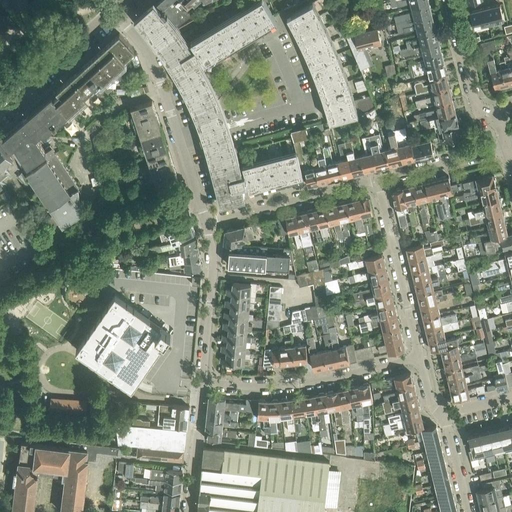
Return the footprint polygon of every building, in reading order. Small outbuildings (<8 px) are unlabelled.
[(153,2),(134,19),(145,32),(148,35),(153,43),(154,44),(173,72),(178,80),(183,89),(184,92),(186,94),(185,95),(186,95),(200,127),(200,128),(202,134),(204,139),(205,145),(207,151),(207,152),(208,158),(213,177),(214,181),(216,181),(218,180),(219,185),(216,186),(218,195),(219,201),(220,204),(245,198),(244,194),(242,184),(247,183),(250,193),(257,191),(269,188),(277,186),(304,179),(301,170),(297,154),(297,151),(296,151),(242,165),(240,166),(239,161),(239,160),(238,160),(235,147),(234,144),(233,138),(231,132),(229,126),(228,120),(226,115),(224,111),(222,105),(219,99),(215,90),(211,82),(210,80),(210,79),(209,79),(203,67),(217,58),(229,51),(241,44),(252,37),(265,30),(277,22),(275,19),(272,14),(263,0),(258,0),(250,5),(237,13),(226,19),(214,27),(202,34),(191,41),(189,42),(185,36),(177,25),(194,13),(189,8),(181,0),(160,0),(156,4),(153,2)] [(309,3),(286,16),(295,26),(293,27),(301,38),(299,39),(307,50),(305,51),(312,63),(310,64),(317,75),(315,76),(319,83),(322,88),(322,89),(324,88),(326,93),(324,94),(327,121),(358,113),(369,110),(377,106),(372,93),(354,99),(351,90),(348,80),(343,66),(338,53),(332,40),(326,27),(320,14),(313,1),(309,3)] [(413,11),(400,14),(394,15),(396,22),(431,13),(430,9),(430,7),(430,4),(428,3),(428,2),(412,7),(413,11)] [(500,4),(485,8),(489,23),(504,19),(500,4)] [(485,8),(470,12),(474,27),(489,23),(485,8)] [(399,32),(417,28),(418,31),(418,33),(435,29),(434,27),(433,24),(433,23),(434,22),(433,19),(432,18),(431,13),(401,21),(396,22),(399,32)] [(340,24),(335,26),(338,33),(343,30),(340,24)] [(372,63),(365,48),(382,44),(378,30),(381,30),(380,27),(347,35),(361,68),(372,63)] [(435,29),(418,33),(420,37),(406,41),(408,47),(437,40),(436,35),(437,34),(436,31),(435,30),(435,29)] [(54,92),(55,93),(54,94),(69,111),(83,98),(85,100),(101,84),(103,82),(125,62),(123,60),(134,49),(119,33),(110,41),(57,90),(58,91),(56,93),(54,92)] [(494,39),(481,43),(483,54),(486,53),(495,87),(499,86),(500,87),(504,86),(504,85),(505,84),(501,68),(496,69),(491,51),(496,50),(494,39)] [(423,50),(424,55),(440,51),(440,50),(441,48),(440,46),(438,45),(437,40),(408,47),(399,50),(401,56),(409,54),(423,50)] [(440,51),(424,55),(425,59),(411,62),(412,63),(408,64),(409,70),(443,61),(442,57),(443,55),(442,52),(440,51)] [(504,58),(498,59),(501,68),(502,72),(505,84),(506,84),(507,85),(510,84),(511,83),(511,82),(511,67),(509,55),(504,56),(504,58)] [(415,75),(425,72),(428,72),(429,76),(445,71),(446,70),(446,67),(444,66),(443,61),(409,70),(408,70),(408,72),(409,76),(415,75)] [(395,73),(393,64),(384,66),(387,76),(395,73)] [(430,82),(424,84),(423,82),(421,81),(416,82),(414,84),(415,86),(416,93),(432,89),(449,85),(448,80),(448,79),(448,76),(446,75),(445,71),(429,76),(430,82)] [(364,79),(355,81),(358,91),(367,89),(364,79)] [(103,82),(101,84),(108,92),(113,87),(111,85),(108,87),(103,82)] [(417,106),(435,102),(452,98),(451,94),(452,92),(451,89),(450,88),(449,85),(432,89),(434,95),(415,100),(417,106)] [(135,89),(129,91),(131,96),(144,92),(142,87),(135,89)] [(57,122),(69,111),(54,94),(52,95),(52,94),(6,134),(26,163),(46,150),(36,135),(42,130),(44,133),(57,122)] [(405,96),(400,97),(403,110),(408,109),(405,96)] [(452,98),(435,102),(437,108),(418,113),(420,120),(455,111),(454,107),(456,106),(454,100),(453,100),(452,98)] [(131,107),(140,135),(161,128),(152,100),(131,107)] [(455,111),(420,120),(422,127),(434,124),(436,130),(437,130),(459,124),(460,122),(459,119),(457,118),(455,111)] [(392,146),(386,148),(390,164),(403,161),(395,129),(395,128),(394,122),(387,124),(392,146)] [(317,124),(306,127),(309,135),(319,133),(317,124)] [(459,124),(437,130),(439,137),(440,139),(440,141),(446,140),(447,142),(452,140),(452,139),(455,138),(456,139),(461,138),(461,136),(462,136),(461,135),(463,135),(462,129),(460,130),(459,124)] [(405,126),(395,128),(395,129),(403,161),(415,158),(412,143),(411,142),(409,142),(405,126)] [(291,130),(291,131),(292,137),(294,141),(300,139),(309,137),(309,135),(306,127),(291,130)] [(168,150),(161,128),(140,135),(147,157),(168,150)] [(361,154),(365,171),(377,168),(368,132),(369,136),(363,138),(366,153),(361,154)] [(3,137),(49,205),(78,185),(78,182),(53,145),(46,150),(26,163),(6,134),(3,137)] [(103,156),(97,134),(92,138),(97,158),(103,156)] [(375,134),(369,136),(377,168),(390,164),(386,148),(379,150),(375,134)] [(351,135),(344,137),(345,142),(353,174),(365,171),(361,154),(356,156),(351,135)] [(412,143),(415,158),(434,153),(434,152),(435,152),(434,147),(432,147),(430,138),(412,143)] [(300,139),(294,141),(296,151),(297,151),(297,154),(301,170),(305,169),(306,178),(307,183),(308,185),(312,184),(321,182),(317,165),(312,167),(308,151),(304,153),(300,139)] [(0,179),(17,163),(12,155),(0,141),(0,179)] [(337,161),(341,177),(353,174),(345,142),(339,144),(342,159),(337,161)] [(331,179),(341,177),(337,161),(333,162),(329,146),(323,148),(331,179)] [(323,148),(316,149),(319,162),(320,162),(321,165),(317,165),(321,182),(331,179),(323,148)] [(178,179),(168,150),(147,157),(157,186),(178,179)] [(108,179),(103,156),(97,158),(103,181),(108,179)] [(23,169),(16,174),(25,183),(29,179),(23,169)] [(493,174),(451,184),(452,191),(470,187),(471,192),(496,186),(493,174)] [(445,193),(452,192),(451,184),(448,176),(447,176),(446,175),(440,177),(440,178),(435,179),(445,218),(451,217),(445,193)] [(428,197),(434,196),(439,220),(445,218),(435,179),(433,179),(433,178),(427,180),(427,181),(425,182),(428,197)] [(103,181),(108,204),(114,202),(108,179),(103,181)] [(413,184),(417,201),(423,223),(429,222),(423,199),(429,198),(428,197),(425,182),(422,182),(421,181),(418,182),(417,183),(413,184)] [(406,186),(402,187),(408,211),(412,225),(417,224),(411,202),(417,201),(413,184),(411,185),(410,184),(406,185),(406,186)] [(54,212),(59,220),(63,225),(81,212),(78,185),(49,205),(54,212)] [(499,199),(496,186),(471,192),(458,195),(459,200),(465,198),(465,200),(481,196),(482,203),(499,199)] [(393,189),(392,191),(393,194),(394,196),(401,226),(407,224),(404,212),(408,211),(402,187),(401,187),(400,187),(397,187),(396,189),(393,189)] [(6,190),(1,194),(6,202),(12,199),(6,190)] [(361,197),(357,199),(365,231),(365,234),(373,232),(368,213),(373,212),(369,197),(366,195),(361,197)] [(354,198),(346,200),(350,218),(354,217),(358,232),(365,231),(357,199),(354,199),(354,198)] [(483,207),(467,211),(469,217),(502,210),(499,199),(482,203),(483,207)] [(338,203),(336,204),(344,236),(346,243),(352,242),(345,219),(350,218),(346,200),(338,202),(338,203)] [(333,203),(326,205),(330,223),(334,222),(338,237),(344,236),(336,204),(333,204),(333,203)] [(318,208),(316,209),(324,240),(330,238),(326,224),(330,223),(326,205),(318,207),(318,208)] [(306,211),(305,211),(310,228),(314,227),(318,241),(324,240),(316,209),(313,209),(313,208),(306,210),(306,211)] [(469,217),(464,218),(466,223),(471,224),(487,220),(488,227),(505,223),(502,210),(469,217)] [(297,213),(295,214),(303,246),(312,244),(308,228),(310,228),(305,211),(304,212),(304,211),(297,212),(297,213)] [(59,220),(54,212),(50,215),(49,215),(45,219),(50,226),(59,220)] [(293,213),(286,215),(288,233),(288,234),(293,233),(297,247),(303,246),(295,214),(293,214),(293,213)] [(184,225),(159,233),(163,243),(179,239),(179,238),(195,232),(192,222),(191,220),(183,222),(184,224),(184,225)] [(225,230),(224,243),(230,244),(241,244),(241,240),(243,240),(255,237),(253,230),(257,229),(256,223),(256,222),(251,223),(251,224),(225,230)] [(475,241),(478,240),(507,233),(505,223),(488,227),(489,231),(474,235),(470,239),(471,242),(475,241)] [(429,230),(425,231),(428,242),(439,239),(437,233),(437,230),(430,232),(429,230)] [(511,232),(507,233),(478,240),(481,253),(496,249),(495,243),(502,241),(505,251),(511,249),(511,232)] [(198,248),(196,236),(179,239),(163,243),(147,247),(148,253),(175,247),(176,252),(198,248)] [(407,247),(417,245),(415,239),(404,241),(406,247),(407,247)] [(423,243),(417,245),(407,247),(407,248),(406,249),(407,253),(408,254),(409,258),(440,250),(443,250),(442,245),(444,244),(443,239),(430,242),(431,246),(424,247),(423,243)] [(380,243),(368,246),(368,247),(370,253),(382,250),(381,245),(380,243)] [(228,264),(274,268),(275,253),(267,252),(268,246),(241,244),(230,244),(229,249),(229,250),(228,264)] [(102,255),(100,246),(97,246),(91,248),(93,258),(102,256),(102,255)] [(368,247),(359,249),(360,256),(370,253),(368,247)] [(176,252),(165,254),(167,263),(170,262),(184,260),(200,258),(199,252),(198,249),(198,248),(176,252)] [(284,254),(283,268),(289,269),(289,263),(294,263),(291,248),(284,248),(284,254)] [(483,263),(484,269),(511,262),(511,249),(505,251),(506,257),(491,261),(483,263)] [(442,257),(440,250),(409,258),(410,263),(410,264),(411,268),(412,268),(412,269),(434,264),(433,259),(442,257)] [(275,253),(274,268),(283,268),(284,254),(275,253)] [(350,261),(348,261),(350,268),(366,264),(368,270),(385,266),(384,264),(384,263),(385,262),(384,258),(383,258),(383,256),(382,253),(350,261)] [(458,270),(462,269),(466,268),(464,257),(459,258),(456,259),(458,270)] [(103,260),(93,261),(94,263),(94,265),(119,267),(119,263),(119,258),(103,260)] [(184,260),(170,262),(171,268),(185,266),(185,270),(201,267),(200,258),(184,260)] [(412,271),(411,272),(412,275),(414,276),(415,281),(439,275),(446,273),(443,262),(434,264),(428,265),(412,269),(412,271)] [(511,262),(484,269),(480,270),(481,276),(509,269),(510,275),(511,274),(511,262)] [(368,270),(353,274),(355,280),(369,277),(370,281),(371,283),(388,279),(387,275),(388,274),(387,271),(386,270),(385,266),(368,270)] [(324,268),(312,271),(313,283),(314,287),(326,286),(325,280),(324,268)] [(331,269),(324,270),(325,280),(333,278),(331,269)] [(312,271),(304,273),(307,284),(313,283),(312,271)] [(304,273),(296,274),(299,286),(307,284),(304,273)] [(446,273),(439,275),(415,281),(416,285),(415,286),(416,290),(417,291),(417,292),(434,288),(433,283),(447,279),(446,273)] [(497,290),(511,286),(511,274),(510,275),(511,280),(496,284),(497,290)] [(192,275),(191,283),(200,284),(201,276),(192,275)] [(333,278),(325,280),(326,286),(327,292),(327,293),(340,289),(338,277),(333,278)] [(372,288),(351,293),(353,299),(391,290),(389,285),(390,284),(389,280),(388,279),(371,283),(372,288)] [(227,288),(226,294),(232,294),(250,296),(255,296),(255,291),(256,282),(251,282),(251,284),(233,282),(232,289),(227,288)] [(419,301),(420,305),(456,296),(455,290),(443,293),(442,288),(434,290),(434,288),(417,292),(418,295),(417,296),(418,300),(419,301)] [(391,290),(353,299),(354,305),(373,301),(374,305),(376,305),(377,307),(394,303),(393,300),(393,299),(394,298),(393,295),(392,294),(391,293),(391,290)] [(114,293),(75,349),(132,388),(171,332),(161,325),(149,317),(140,311),(114,293)] [(500,298),(496,299),(497,303),(500,302),(511,299),(511,293),(500,296),(500,298)] [(226,300),(225,305),(231,305),(249,307),(254,307),(254,302),(249,302),(250,296),(232,294),(231,300),(226,300)] [(456,296),(420,305),(422,310),(421,311),(422,315),(423,315),(423,316),(440,312),(439,307),(461,302),(460,296),(456,296)] [(511,299),(500,302),(503,311),(511,309),(511,299)] [(378,311),(363,315),(365,321),(396,314),(395,309),(396,307),(395,304),(394,303),(377,307),(378,311)] [(225,311),(224,316),(230,317),(248,318),(253,319),(253,316),(253,313),(248,313),(249,307),(231,305),(230,311),(225,311)] [(316,305),(304,308),(307,319),(314,317),(315,318),(318,317),(316,306),(316,305)] [(328,305),(316,306),(318,317),(325,315),(329,315),(328,305)] [(480,315),(481,319),(487,317),(485,306),(478,308),(480,315)] [(304,308),(298,309),(301,320),(303,320),(307,319),(304,308)] [(292,311),(291,323),(301,320),(298,309),(292,311)] [(351,312),(345,313),(348,325),(354,324),(351,312)] [(426,328),(457,320),(455,314),(441,318),(440,312),(423,316),(423,317),(423,318),(424,322),(425,323),(426,328)] [(331,314),(325,315),(326,322),(329,332),(336,364),(337,364),(337,365),(348,362),(344,345),(338,346),(335,331),(331,314)] [(365,321),(358,323),(361,331),(372,328),(371,327),(381,324),(382,331),(399,327),(398,323),(399,322),(398,318),(397,318),(396,314),(365,321)] [(318,317),(315,318),(316,324),(320,323),(326,322),(325,315),(318,317)] [(478,315),(473,316),(475,328),(476,328),(482,326),(481,319),(480,315),(478,315)] [(224,322),(223,328),(229,328),(246,330),(252,330),(252,325),(247,324),(248,318),(230,317),(229,323),(224,322)] [(482,326),(483,331),(491,329),(488,317),(487,317),(481,319),(482,326)] [(267,325),(266,329),(269,328),(279,326),(279,320),(267,319),(267,325)] [(291,323),(289,323),(290,332),(305,330),(303,320),(301,320),(291,323)] [(429,340),(445,336),(444,330),(458,327),(457,320),(426,328),(427,332),(426,334),(427,337),(428,338),(429,340)] [(482,326),(476,328),(478,337),(484,335),(483,331),(482,326)] [(369,340),(363,342),(364,346),(402,337),(401,334),(401,332),(401,331),(400,327),(399,327),(382,331),(384,335),(369,339),(369,340)] [(223,334),(222,339),(251,341),(255,342),(255,339),(254,339),(254,336),(251,336),(246,336),(246,330),(229,328),(228,334),(223,334)] [(491,329),(483,331),(484,335),(486,342),(493,341),(491,329)] [(326,349),(322,350),(323,358),(322,358),(324,367),(327,366),(328,367),(332,366),(332,365),(336,364),(329,332),(323,333),(322,333),(326,349)] [(313,336),(307,337),(312,360),(314,369),(318,368),(319,369),(323,368),(323,367),(324,367),(322,358),(323,358),(322,350),(316,351),(313,336)] [(457,343),(463,341),(461,336),(446,339),(445,336),(429,340),(428,341),(429,344),(430,345),(431,349),(441,347),(457,343)] [(364,346),(354,349),(357,360),(374,356),(373,351),(387,348),(388,353),(404,348),(404,347),(405,346),(404,343),(403,342),(402,337),(364,346)] [(222,345),(221,350),(227,351),(244,352),(250,353),(250,348),(245,347),(245,341),(228,339),(227,345),(222,345)] [(264,357),(263,365),(266,365),(278,363),(281,363),(281,364),(294,362),(292,345),(292,339),(285,340),(285,342),(286,346),(276,347),(265,348),(264,354),(264,357)] [(441,348),(440,349),(441,352),(442,353),(444,358),(485,348),(484,341),(474,344),(474,343),(458,347),(457,343),(441,347),(441,348)] [(493,341),(486,342),(489,354),(493,353),(496,352),(493,341)] [(306,343),(292,345),(294,362),(308,360),(306,343)] [(352,343),(344,345),(348,362),(357,360),(354,349),(352,343)] [(446,368),(462,364),(461,360),(477,356),(487,353),(485,348),(444,358),(444,361),(444,362),(445,366),(446,367),(446,368)] [(221,356),(220,361),(226,362),(226,366),(227,368),(234,368),(236,367),(236,363),(249,364),(249,359),(244,358),(244,352),(227,351),(226,357),(221,356)] [(496,352),(493,353),(498,372),(493,373),(497,388),(508,385),(505,373),(503,363),(501,357),(500,352),(496,352)] [(480,371),(490,368),(489,363),(479,365),(479,364),(463,368),(462,364),(446,368),(445,369),(446,373),(447,373),(448,378),(480,371)] [(480,371),(448,378),(449,382),(449,383),(449,387),(451,387),(451,389),(467,384),(466,381),(482,377),(480,371)] [(410,372),(379,379),(371,381),(372,387),(381,385),(381,386),(395,383),(396,387),(413,383),(413,382),(413,381),(412,377),(411,376),(410,372)] [(363,384),(358,385),(361,402),(362,418),(363,432),(368,432),(368,425),(370,425),(370,417),(369,417),(367,401),(373,400),(369,383),(368,383),(367,382),(364,383),(363,384)] [(383,394),(384,401),(415,393),(414,389),(415,388),(414,384),(413,383),(396,387),(397,391),(383,394)] [(452,394),(453,399),(485,391),(483,384),(468,388),(467,384),(451,389),(450,390),(451,394),(452,394)] [(349,387),(348,388),(350,405),(355,404),(356,420),(362,418),(361,402),(358,385),(354,386),(353,385),(349,386),(349,387)] [(346,406),(350,405),(348,388),(347,388),(346,387),(342,388),(342,389),(336,390),(339,407),(341,423),(348,422),(346,406)] [(339,407),(336,390),(333,391),(332,390),(328,391),(328,392),(325,393),(328,410),(333,409),(336,424),(341,423),(339,407)] [(319,394),(313,395),(318,427),(318,430),(324,429),(323,423),(321,411),(328,410),(325,393),(324,393),(323,392),(319,393),(319,394)] [(384,401),(382,401),(385,412),(392,410),(392,406),(400,404),(401,408),(418,404),(418,403),(418,402),(418,398),(417,398),(415,393),(384,401)] [(312,428),(318,427),(313,395),(310,395),(309,395),(305,395),(304,396),(302,397),(305,413),(309,413),(312,428)] [(224,408),(239,410),(240,403),(225,401),(225,397),(209,396),(208,407),(224,408)] [(295,397),(290,398),(294,430),(302,429),(300,414),(305,413),(302,397),(301,397),(300,396),(296,396),(295,397)] [(246,403),(240,403),(239,410),(253,411),(257,411),(259,400),(259,399),(246,398),(246,399),(247,399),(246,403)] [(281,399),(280,399),(282,417),(286,416),(288,431),(289,431),(294,430),(290,398),(287,399),(286,398),(282,398),(281,399)] [(257,411),(257,416),(263,417),(264,433),(271,432),(267,400),(265,400),(264,399),(260,399),(259,400),(257,411)] [(273,399),(272,400),(267,400),(271,432),(278,432),(277,417),(280,417),(282,417),(280,399),(278,400),(277,399),(273,399)] [(50,403),(50,410),(68,412),(86,413),(86,406),(81,405),(75,405),(69,404),(50,403)] [(159,403),(158,414),(171,416),(171,415),(188,416),(189,406),(172,404),(172,405),(159,403)] [(387,416),(388,423),(421,415),(420,410),(420,409),(419,405),(418,405),(418,404),(401,408),(402,412),(387,416)] [(208,407),(207,417),(237,420),(238,414),(230,414),(231,409),(224,408),(208,407)] [(187,429),(188,416),(171,415),(171,416),(158,414),(157,426),(187,429)] [(405,425),(406,430),(423,426),(423,424),(424,423),(423,420),(422,419),(421,415),(388,423),(390,429),(405,425)] [(132,424),(149,425),(150,419),(142,418),(140,417),(136,416),(134,417),(133,417),(132,424)] [(206,426),(206,427),(222,429),(222,425),(236,426),(237,420),(207,417),(206,421),(206,426)] [(139,444),(185,448),(187,429),(157,426),(149,425),(132,424),(116,422),(118,442),(118,443),(123,444),(139,445),(139,444)] [(424,427),(422,428),(425,440),(439,437),(436,424),(424,427)] [(511,436),(509,425),(499,428),(505,451),(511,449),(511,436)] [(236,430),(222,429),(206,427),(205,437),(208,437),(221,439),(221,435),(236,436),(236,430)] [(499,428),(489,430),(495,453),(495,454),(505,451),(499,428)] [(480,433),(485,456),(495,453),(489,430),(480,433)] [(485,456),(480,433),(468,435),(471,446),(472,446),(472,449),(468,450),(471,459),(485,456)] [(254,445),(267,447),(268,439),(261,438),(261,435),(255,434),(254,445)] [(439,437),(425,440),(427,452),(442,448),(439,437)] [(20,457),(19,462),(37,464),(43,465),(42,475),(64,477),(66,477),(61,511),(81,511),(88,459),(88,458),(86,457),(87,449),(92,450),(93,443),(89,442),(88,442),(70,440),(70,442),(69,442),(35,438),(35,439),(30,438),(29,445),(34,446),(33,459),(20,457)] [(345,453),(344,446),(343,438),(334,438),(335,452),(345,453)] [(296,439),(284,441),(285,449),(297,450),(296,441),(296,439)] [(310,439),(296,441),(297,450),(311,452),(310,443),(310,439)] [(183,460),(185,448),(139,444),(139,445),(138,456),(183,460)] [(354,454),(354,445),(344,446),(345,453),(354,454)] [(361,455),(361,450),(361,449),(363,448),(363,445),(354,445),(354,454),(361,455)] [(323,511),(329,461),(204,446),(197,511),(323,511)] [(427,452),(430,462),(444,459),(442,448),(427,452)] [(374,452),(363,451),(363,455),(363,458),(374,460),(374,459),(374,452)] [(430,462),(433,474),(447,470),(444,459),(430,462)] [(36,471),(37,464),(19,462),(18,471),(15,471),(13,481),(16,482),(12,511),(33,511),(38,473),(37,473),(38,471),(36,471)] [(182,470),(166,469),(151,467),(150,478),(181,480),(182,470)] [(433,474),(435,485),(436,485),(449,482),(450,481),(447,470),(433,474)] [(490,471),(479,473),(479,474),(480,479),(492,477),(490,471)] [(181,480),(150,478),(130,476),(130,479),(134,481),(141,481),(141,482),(156,484),(155,488),(164,489),(180,491),(181,480)] [(477,490),(479,500),(503,495),(498,478),(481,482),(482,488),(477,490)] [(450,481),(435,485),(438,496),(450,493),(452,492),(450,481)] [(115,487),(114,496),(121,497),(122,488),(117,487),(115,487)] [(141,499),(148,500),(179,503),(180,493),(163,491),(163,497),(141,494),(141,499)] [(450,493),(438,496),(439,497),(441,510),(456,506),(453,494),(452,492),(450,493)] [(503,495),(479,500),(482,511),(505,505),(503,495)] [(112,496),(111,507),(121,508),(122,497),(121,497),(114,496),(112,496)] [(148,500),(147,511),(155,511),(155,508),(162,508),(161,511),(178,511),(179,503),(148,500)]
